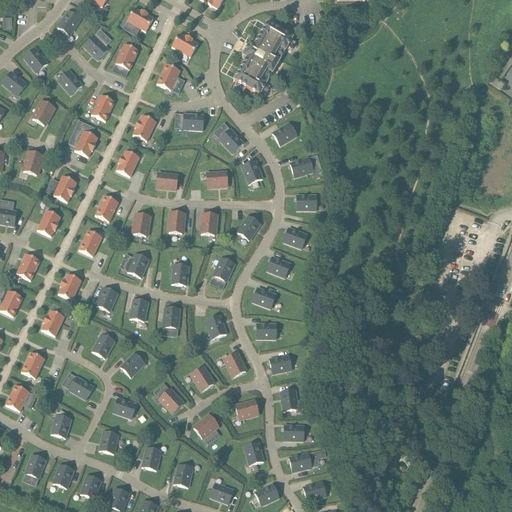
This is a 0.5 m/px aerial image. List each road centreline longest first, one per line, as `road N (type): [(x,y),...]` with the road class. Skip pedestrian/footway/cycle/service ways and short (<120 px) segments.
road 1 (tertiary): [(417,511),(511,265)]
road 2 (track): [(362,362),(353,303),(438,281)]
